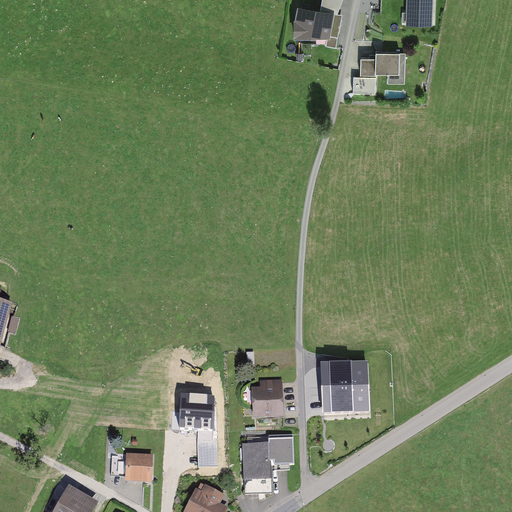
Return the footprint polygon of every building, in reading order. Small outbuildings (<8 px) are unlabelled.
[(294,22),(294,37),(330,37),(342,0),(324,0),(322,14),(298,10),(294,22)] [(433,0),(406,0),(406,23),(432,24),(433,0)] [(375,60),(361,60),(360,76),(387,76),(387,83),(404,83),(404,54),(375,54),(375,60)] [(368,362),(320,364),(323,418),(371,415),(368,362)] [(261,391),(255,392),(257,419),(282,418),(280,385),(261,386),(261,391)] [(269,446),(244,447),(246,496),(271,494),(270,474),(290,473),(290,468),(294,468),(292,438),(269,439),(269,446)] [(151,460),(128,459),(127,483),(150,484),(151,460)] [(56,511),(67,487),(59,483),(47,511),(56,511)] [(197,495),(188,511),(225,511),(226,511),(218,507),(222,500),(205,492),(202,498),(197,495)] [(92,511),(94,508),(70,495),(61,511),(92,511)]
